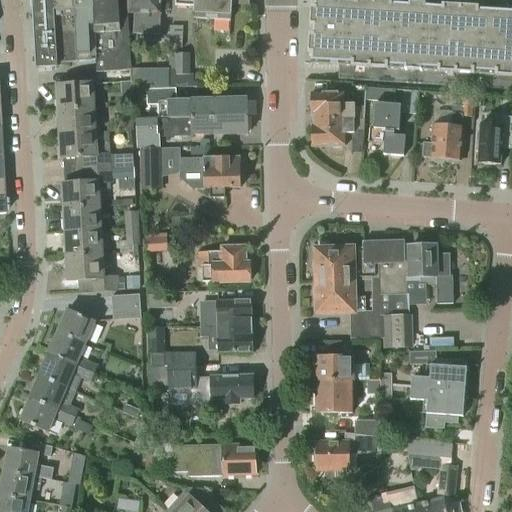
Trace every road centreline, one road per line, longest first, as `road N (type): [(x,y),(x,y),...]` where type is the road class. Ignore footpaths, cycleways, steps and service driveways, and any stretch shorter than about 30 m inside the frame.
road 1 (residential): [(13,0),(26,263),(16,330),(0,366)]
road 2 (residential): [(284,496),(279,197)]
road 3 (residential): [(477,511),(510,216)]
road 4 (residential): [(279,197),(510,216)]
road 5 (residential): [(279,197),(282,0)]
